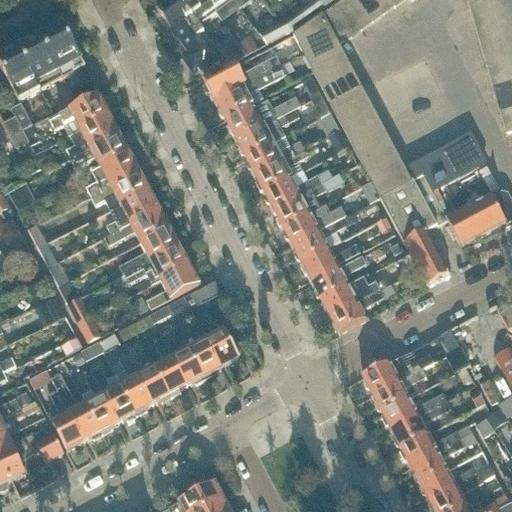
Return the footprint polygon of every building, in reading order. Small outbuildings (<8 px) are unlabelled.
[(206,82),(228,70),(199,29),(178,0),(173,0),(164,6),(166,9),(158,15),(160,18),(187,56),(185,58),(186,59),(185,59),(198,77),(199,78),(201,76),(206,82)] [(178,0),(199,29),(217,16),(205,0),(178,0)] [(242,12),(235,3),(233,0),(205,0),(217,16),(224,26),(242,13),(242,12)] [(233,0),(235,3),(242,12),(259,0),(233,0)] [(318,0),(317,1),(325,12),(340,0),(318,0)] [(363,33),(373,26),(354,0),(351,0),(343,6),(363,33)] [(354,0),(373,26),(384,18),(371,0),(354,0)] [(371,0),(384,18),(395,10),(387,0),(371,0)] [(407,2),(406,0),(387,0),(395,10),(407,2)] [(467,0),(470,10),(493,3),(492,0),(467,0)] [(497,15),(511,10),(511,0),(505,0),(493,3),(497,15)] [(307,26),(325,12),(317,1),(299,14),(307,26)] [(474,21),(497,15),(493,3),(470,10),(474,21)] [(350,42),(363,33),(343,6),(323,20),(334,42),(347,38),(350,42)] [(500,26),(511,22),(511,10),(497,15),(500,26)] [(294,35),(307,26),(299,14),(286,24),(294,35)] [(477,33),(500,26),(497,15),(474,21),(477,33)] [(340,53),(334,42),(323,20),(295,40),(310,69),(340,53)] [(504,38),(511,35),(511,22),(500,26),(504,38)] [(480,44),(504,38),(500,26),(477,33),(480,44)] [(75,34),(73,30),(69,28),(64,29),(54,35),(52,31),(40,37),(64,82),(76,76),(82,88),(70,94),(76,105),(97,94),(91,84),(93,83),(71,41),(74,38),(75,34)] [(281,28),(268,34),(276,44),(287,37),(281,28)] [(42,94),(64,82),(40,37),(29,43),(31,47),(21,52),(42,94)] [(238,64),(248,59),(233,38),(224,45),(238,64)] [(484,56),(507,49),(504,38),(480,44),(484,56)] [(19,53),(16,50),(12,49),(8,51),(7,55),(7,59),(0,63),(0,66),(21,105),(42,94),(21,52),(19,53)] [(487,68),(510,61),(507,49),(484,56),(487,68)] [(316,80),(346,65),(340,53),(310,69),(316,80)] [(491,79),(511,72),(511,66),(510,61),(487,68),(491,79)] [(213,100),(216,105),(282,70),(278,62),(240,82),(235,72),(206,87),(207,89),(205,93),(207,97),(211,98),(213,100)] [(323,93),(353,78),(346,65),(316,80),(323,93)] [(291,75),(288,69),(283,71),(282,70),(216,105),(221,113),(219,116),(222,121),(225,121),(226,124),(254,109),(265,103),(259,92),(291,75)] [(494,91),(511,85),(511,72),(491,79),(494,91)] [(330,106),(360,90),(353,78),(323,93),(330,106)] [(313,81),(303,86),(313,105),(314,105),(323,100),(313,81)] [(497,102),(511,97),(511,85),(494,91),(497,102)] [(336,118),(366,102),(360,90),(330,106),(336,118)] [(55,94),(36,100),(41,119),(61,114),(55,94)] [(501,114),(511,110),(511,97),(497,102),(501,114)] [(107,110),(105,109),(100,100),(52,126),(57,135),(66,131),(71,141),(72,140),(82,135),(112,119),(107,110)] [(323,122),(332,117),(323,100),(314,105),(323,122)] [(342,130),(373,114),(366,102),(336,118),(342,130)] [(237,145),(288,118),(300,112),(296,103),(274,115),(269,105),(256,112),(254,109),(226,124),(230,130),(228,133),(231,138),(234,138),(237,145)] [(23,136),(35,130),(23,108),(12,113),(17,123),(16,123),(16,124),(23,136)] [(507,137),(511,135),(511,110),(501,114),(507,137)] [(349,142),(379,126),(373,114),(342,130),(349,142)] [(330,140),(337,137),(342,134),(332,117),(323,122),(321,123),(330,140)] [(247,163),(275,147),(287,141),(282,132),(292,126),(288,118),(237,145),(241,152),(240,155),(242,159),(245,160),(247,163)] [(116,130),(117,127),(112,119),(82,135),(72,140),(78,151),(68,156),(72,164),(120,138),(116,130)] [(29,147),(23,136),(16,124),(5,130),(17,153),(19,152),(21,156),(31,151),(29,147)] [(355,153),(385,137),(379,126),(349,142),(355,153)] [(35,130),(23,136),(29,147),(40,141),(35,130)] [(337,137),(330,140),(339,158),(351,151),(342,134),(337,137)] [(361,165),(392,149),(385,137),(355,153),(361,165)] [(127,147),(124,146),(120,138),(72,164),(77,172),(96,162),(102,172),(132,156),(127,147)] [(426,181),(433,195),(487,166),(472,138),(405,174),(413,189),(426,181)] [(292,151),(287,141),(275,147),(247,163),(248,165),(247,168),(249,172),(252,173),(256,180),(305,154),(301,146),(292,151)] [(369,179),(399,163),(392,149),(361,165),(369,179)] [(264,195),(265,197),(293,182),(304,176),(299,167),(309,161),(305,154),(256,180),(259,186),(258,187),(262,196),(264,195)] [(42,172),(51,168),(44,155),(36,160),(42,172)] [(136,168),(137,165),(132,156),(102,172),(93,177),(99,187),(88,193),(92,202),(140,176),(136,168)] [(413,189),(405,174),(399,163),(369,179),(383,205),(413,189)] [(325,188),(335,182),(330,173),(320,178),(320,180),(310,186),(304,176),(293,182),(265,197),(267,200),(265,202),(268,207),(271,208),(274,214),(325,188)] [(147,184),(144,183),(140,176),(92,202),(97,210),(107,205),(112,215),(152,194),(147,184)] [(284,232),(312,217),(322,212),(317,202),(345,187),(341,179),(335,182),(325,188),(274,214),(279,222),(277,224),(280,229),(283,230),(284,232)] [(429,291),(452,279),(428,236),(449,225),(449,224),(433,195),(426,181),(413,189),(383,205),(406,248),(420,274),(429,291)] [(17,211),(26,206),(19,193),(10,197),(17,211)] [(156,205),(157,202),(152,194),(112,215),(118,225),(108,231),(112,239),(160,213),(156,205)] [(0,216),(0,217),(12,211),(4,197),(0,199),(0,216)] [(449,224),(449,225),(463,251),(507,227),(507,226),(511,223),(511,204),(509,198),(505,197),(494,202),(493,201),(449,224)] [(344,223),(356,217),(356,216),(352,209),(317,227),(312,217),(284,232),(285,234),(284,238),(287,242),(290,243),(294,250),(344,223)] [(168,222),(164,221),(160,213),(112,239),(105,243),(110,252),(137,237),(142,247),(173,231),(168,222)] [(348,231),(360,225),(356,217),(344,223),(348,231)] [(326,243),(348,231),(344,223),(294,250),(297,256),(296,259),(298,264),(301,264),(303,267),(331,252),(326,243)] [(40,254),(49,249),(38,229),(29,234),(40,254)] [(125,280),(132,276),(180,251),(176,243),(177,240),(173,231),(142,247),(148,258),(121,272),(125,280)] [(13,267),(33,258),(26,244),(7,253),(13,267)] [(49,249),(40,254),(50,273),(59,268),(49,249)] [(340,269),(362,257),(357,249),(335,261),(331,252),(303,267),(304,269),(302,270),(306,278),(308,277),(313,287),(342,272),(340,269)] [(162,284),(192,268),(187,258),(184,257),(180,251),(132,276),(125,280),(130,288),(148,279),(153,289),(162,284)] [(346,280),(368,268),(364,261),(342,272),(313,287),(317,294),(316,297),(318,301),(321,302),(323,304),(351,289),(346,280)] [(60,291),(71,285),(61,267),(50,273),(60,291)] [(196,280),(197,276),(192,268),(162,284),(167,294),(147,305),(152,314),(201,289),(196,280)] [(34,287),(47,281),(42,271),(30,277),(34,287)] [(70,310),(81,304),(71,285),(60,291),(70,310)] [(332,321),(382,295),(378,287),(356,299),(351,289),(323,304),(324,307),(323,310),(325,314),(328,315),(332,321)] [(392,289),(382,295),(386,302),(396,297),(392,289)] [(364,314),(386,303),(382,295),(332,321),(335,328),(334,331),(337,335),(340,336),(341,339),(369,324),(364,314)] [(79,328),(92,321),(87,312),(95,308),(90,299),(81,304),(70,310),(69,310),(79,328)] [(167,310),(172,319),(174,323),(191,314),(184,301),(167,310)] [(60,326),(67,323),(60,309),(53,313),(60,326)] [(159,326),(172,319),(167,310),(155,317),(159,326)] [(133,329),(138,338),(155,329),(150,320),(133,329)] [(225,335),(215,340),(204,320),(196,324),(224,374),(232,370),(231,368),(240,363),(232,348),(234,346),(229,337),(227,338),(225,335)] [(92,321),(79,328),(89,348),(103,341),(92,321)] [(216,379),(224,374),(196,324),(189,328),(194,338),(185,343),(190,353),(205,381),(214,377),(216,379)] [(124,345),(138,338),(133,329),(119,336),(124,345)] [(454,357),(463,352),(453,333),(443,339),(453,358),(454,357)] [(105,356),(121,348),(116,338),(100,347),(105,356)] [(190,353),(181,358),(170,338),(162,342),(190,393),(198,388),(197,386),(205,381),(190,353)] [(67,360),(83,351),(78,342),(63,351),(67,360)] [(182,397),(190,393),(162,342),(154,346),(165,367),(156,372),(171,400),(180,395),(182,397)] [(100,347),(82,356),(88,366),(105,356),(100,347)] [(511,350),(495,359),(511,389),(511,350)] [(459,377),(468,373),(472,370),(463,352),(454,357),(462,372),(457,374),(459,377)] [(374,400),(424,373),(435,367),(444,362),(440,355),(407,372),(401,361),(364,381),(365,385),(364,388),(367,392),(370,393),(374,400)] [(142,368),(136,356),(128,361),(155,411),(164,407),(162,405),(171,400),(156,372),(152,363),(142,368)] [(72,377),(80,372),(73,361),(65,366),(72,377)] [(147,416),(155,411),(128,361),(120,365),(131,385),(122,390),(137,418),(146,413),(147,416)] [(0,379),(4,377),(17,371),(14,363),(0,369),(0,379)] [(406,393),(428,381),(424,373),(374,400),(377,407),(376,410),(379,414),(381,415),(383,418),(411,403),(406,393)] [(468,373),(459,377),(458,378),(465,390),(474,384),(468,373)] [(36,394),(53,384),(48,374),(30,384),(36,394)] [(113,395),(102,375),(94,379),(121,429),(130,425),(128,423),(137,418),(122,390),(113,395)] [(0,389),(8,385),(4,377),(0,379),(0,389)] [(113,434),(121,429),(94,379),(86,383),(97,404),(88,408),(103,436),(112,431),(113,434)] [(79,413),(68,393),(62,380),(54,385),(60,397),(88,448),(96,443),(94,441),(103,436),(88,408),(79,413)] [(478,393),(471,397),(479,411),(486,407),(478,393)] [(22,411),(32,406),(28,396),(17,401),(22,411)] [(79,452),(88,448),(60,397),(52,401),(63,422),(54,427),(68,455),(78,450),(79,452)] [(392,436),(443,409),(438,401),(417,413),(411,403),(383,418),(384,420),(383,421),(387,429),(389,429),(392,436)] [(509,422),(511,420),(511,401),(500,409),(503,413),(509,422)] [(0,422),(21,413),(17,404),(0,412),(0,422)] [(425,428),(447,417),(443,409),(392,436),(396,442),(395,445),(397,449),(400,450),(402,453),(430,438),(425,428)] [(0,444),(8,440),(20,435),(15,425),(25,421),(21,413),(0,422),(0,444)] [(509,422),(503,413),(488,423),(494,432),(509,422)] [(494,432),(488,423),(477,430),(484,442),(495,434),(494,432)] [(474,437),(471,430),(470,429),(436,448),(430,438),(402,453),(403,455),(401,456),(406,465),(408,464),(411,471),(474,437)] [(444,463),(479,445),(474,437),(411,471),(415,477),(413,478),(418,487),(419,486),(421,489),(449,473),(444,463)] [(46,466),(65,457),(56,439),(37,447),(38,448),(0,465),(0,495),(2,497),(6,496),(9,493),(10,490),(9,486),(27,478),(21,466),(42,456),(46,466)] [(0,465),(38,448),(37,447),(34,440),(13,450),(8,440),(0,444),(0,465)] [(430,506),(493,472),(490,466),(477,473),(476,472),(455,483),(449,473),(421,489),(422,491),(422,494),(424,499),(427,500),(430,506)] [(484,486),(497,479),(493,472),(430,506),(433,511),(462,511),(468,509),(463,499),(485,487),(484,486)] [(210,511),(225,504),(217,489),(172,511),(210,511)]
